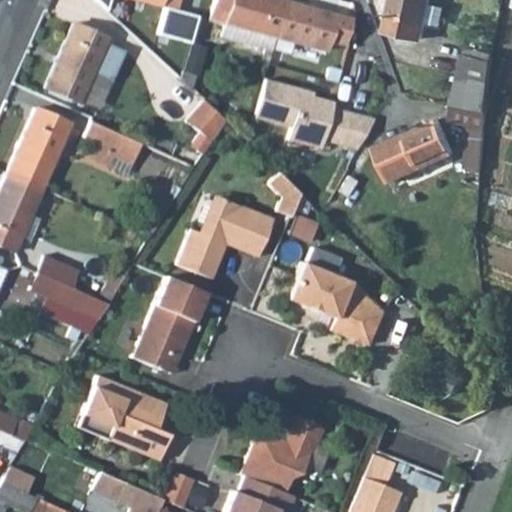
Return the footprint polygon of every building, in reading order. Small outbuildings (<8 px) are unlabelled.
[(109,0),(108,5),(120,8),(123,0),(109,0)] [(135,0),(175,11),(177,0),(135,0)] [(222,23),(273,38),(283,1),(279,0),(211,0),(207,19),(222,23)] [(429,4),(430,0),(391,0),(388,15),(401,18),(398,34),(421,39),(425,23),(429,4)] [(349,18),(283,1),(273,38),(322,50),(325,51),(327,40),(342,44),(349,18)] [(446,7),(429,4),(425,23),(442,27),(446,7)] [(388,15),(385,31),(398,34),(401,18),(388,15)] [(71,23),(42,88),(77,103),(90,74),(109,82),(123,51),(104,43),(106,39),(71,23)] [(222,23),(218,36),(270,51),(273,38),(222,23)] [(273,38),(270,51),(319,63),(322,50),(273,38)] [(190,40),(188,48),(200,52),(202,44),(190,40)] [(188,48),(180,78),(190,88),(200,52),(188,48)] [(465,54),(453,104),(487,112),(492,60),(465,54)] [(262,80),(251,118),(288,128),(284,140),(318,149),(320,140),(338,145),(347,113),(329,108),(330,103),(309,97),(298,94),(299,90),(262,80)] [(197,97),(181,119),(196,131),(186,146),(199,154),(222,120),(197,97)] [(482,171),(487,112),(453,104),(448,121),(468,126),(464,169),(482,171)] [(33,108),(5,172),(40,188),(68,123),(33,108)] [(338,145),(354,150),(372,120),(347,113),(338,145)] [(374,148),(389,182),(453,154),(438,119),(374,148)] [(88,122),(81,137),(93,143),(104,147),(102,152),(126,163),(130,164),(139,144),(88,122)] [(93,143),(86,157),(122,173),(126,163),(102,152),(104,147),(93,143)] [(286,181),(275,170),(264,181),(278,195),(272,209),(286,215),(292,201),(296,191),(286,181)] [(28,213),(40,188),(5,172),(0,182),(0,246),(11,252),(18,237),(28,213)] [(154,193),(132,228),(147,235),(169,200),(154,193)] [(208,193),(193,230),(201,233),(216,196),(208,193)] [(187,228),(172,263),(207,278),(221,242),(254,256),(269,218),(216,196),(201,233),(193,230),(187,228)] [(28,213),(18,237),(28,241),(39,218),(28,213)] [(310,261),(334,269),(340,253),(316,245),(310,261)] [(41,255),(33,272),(70,288),(77,271),(41,255)] [(346,280),(298,260),(283,297),(330,316),(326,327),(364,343),(378,309),(355,288),(345,284),(346,280)] [(113,271),(98,295),(107,299),(121,275),(113,271)] [(70,288),(33,272),(26,289),(44,296),(94,318),(105,302),(70,288)] [(162,274),(129,355),(159,368),(165,354),(174,358),(196,304),(191,303),(197,289),(162,274)] [(202,291),(197,289),(191,303),(196,304),(202,291)] [(44,296),(37,311),(85,332),(94,318),(44,296)] [(174,358),(165,354),(159,368),(169,372),(174,358)] [(94,373),(78,412),(107,424),(102,437),(155,458),(166,432),(152,427),(163,402),(94,373)] [(290,413),(266,403),(260,417),(278,425),(274,436),(280,439),(290,413)] [(78,412),(72,424),(102,437),(107,424),(78,412)] [(0,413),(0,431),(8,435),(15,420),(0,413)] [(254,428),(236,472),(241,474),(282,490),(288,475),(295,470),(308,439),(311,440),(318,424),(290,413),(280,439),(274,436),(254,428)] [(0,431),(0,443),(15,450),(16,448),(20,441),(8,435),(0,431)] [(5,466),(0,475),(0,481),(23,492),(29,477),(5,466)] [(169,469),(158,496),(179,506),(191,477),(169,469)] [(166,511),(154,506),(158,496),(97,470),(89,489),(115,501),(129,507),(126,511),(166,511)] [(386,511),(396,488),(359,473),(343,511),(386,511)] [(282,490),(241,474),(234,490),(229,488),(220,510),(225,511),(280,511),(281,511),(284,511),(291,494),(282,490)] [(0,481),(0,503),(5,506),(19,511),(66,511),(23,492),(0,481)]
